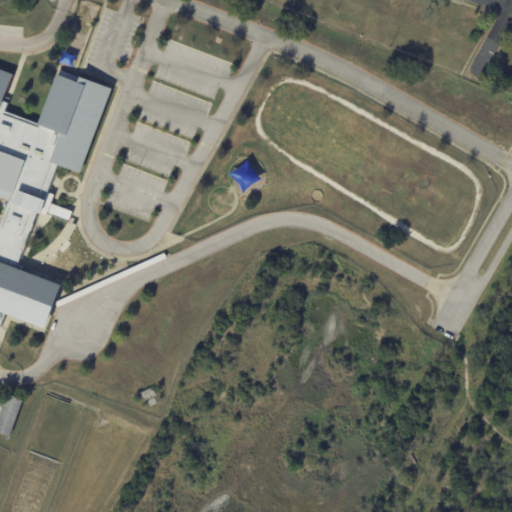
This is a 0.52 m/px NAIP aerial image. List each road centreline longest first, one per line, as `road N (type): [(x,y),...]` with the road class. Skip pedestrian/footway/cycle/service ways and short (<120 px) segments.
road 1 (residential): [(65,0),(40,41),(0,43),(9,378),(36,371),(143,276),(281,219),(335,232),(452,298)]
road 2 (residential): [(168,0),(323,59),(511,164)]
road 3 (residential): [(511,194),(452,298)]
